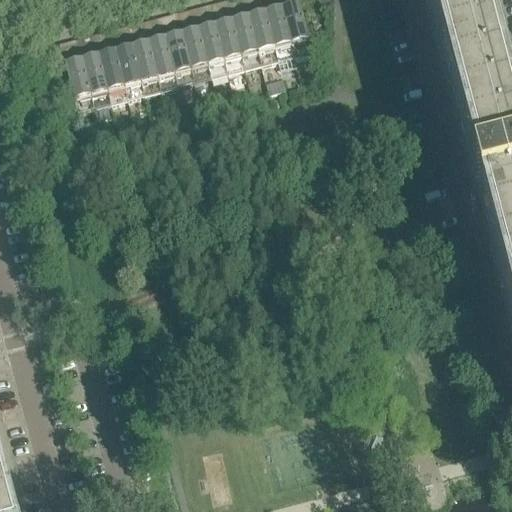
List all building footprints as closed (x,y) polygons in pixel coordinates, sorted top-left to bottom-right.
[(262,7),(260,0),(250,0),(248,1),(250,10),(262,7)] [(423,0),(511,338),(511,114),(482,0),(423,0)] [(245,11),(243,2),(231,5),(233,14),(245,11)] [(226,6),(214,9),(217,19),(229,16),(226,6)] [(210,11),(198,14),(200,23),(212,20),(210,11)] [(282,19),(294,65),(312,60),(300,14),(282,19)] [(193,15),(181,18),(183,27),(195,24),(193,15)] [(179,29),(176,19),(164,22),(167,32),(179,29)] [(282,19),(266,23),(278,69),(294,65),(282,19)] [(266,23),(249,27),(261,73),(278,69),(266,23)] [(160,24),(148,27),(150,36),(162,33),(160,24)] [(249,27),(232,32),(244,78),(261,73),(249,27)] [(145,37),(143,28),(131,31),(133,40),(145,37)] [(129,42),(126,32),(114,36),(117,45),(129,42)] [(232,32),(216,36),(228,82),(244,78),(232,32)] [(216,36),(199,40),(211,86),(228,82),(216,36)] [(92,37),(80,40),(84,53),(96,50),(92,37)] [(110,37),(98,40),(100,49),(112,46),(110,37)] [(199,40),(183,45),(194,91),(211,86),(199,40)] [(76,45),(64,49),(67,58),(79,55),(76,45)] [(183,45),(166,49),(178,95),(194,91),(183,45)] [(166,49),(149,54),(161,99),(178,95),(166,49)] [(149,54),(133,58),(145,104),(161,99),(149,54)] [(133,58),(116,62),(128,108),(145,104),(133,58)] [(116,62),(99,67),(111,112),(128,108),(116,62)] [(99,67),(83,71),(95,117),(111,112),(99,67)] [(83,71),(66,75),(77,121),(95,117),(83,71)]
